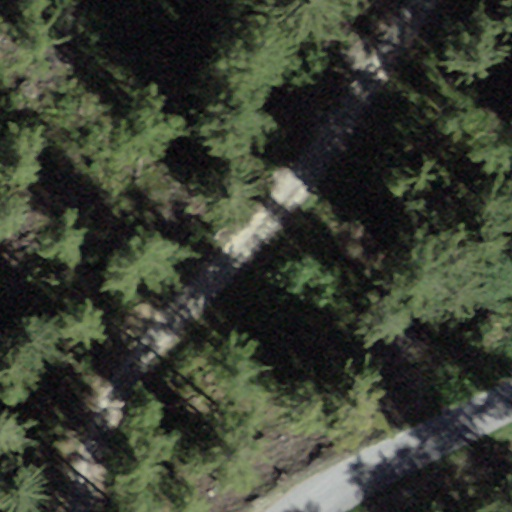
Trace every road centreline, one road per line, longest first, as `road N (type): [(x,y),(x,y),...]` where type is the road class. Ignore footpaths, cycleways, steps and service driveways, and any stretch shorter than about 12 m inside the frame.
road 1 (track): [(427,0),(341,119),(149,338),(84,451),(76,511)]
road 2 (unclassified): [(511,392),(349,472),(300,511)]
